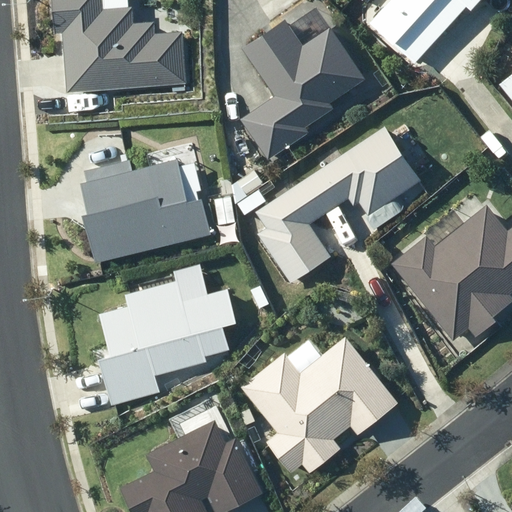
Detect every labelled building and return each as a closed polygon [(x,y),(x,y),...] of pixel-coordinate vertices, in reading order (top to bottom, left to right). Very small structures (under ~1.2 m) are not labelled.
[(56,0),(59,34),(67,33),(71,91),(187,84),(184,32),(157,33),(157,23),(136,24),(135,4),(106,6),(105,0),(56,0)] [(392,0),(373,21),(416,62),(473,0),(392,0)] [(243,120),(271,159),(310,132),(307,128),(372,81),(332,26),(305,45),(287,19),(247,47),(280,94),(243,120)] [(511,75),(502,84),(511,95),(511,75)] [(372,231),(428,193),(421,183),(425,180),(388,124),(257,212),(268,227),(260,232),(294,283),(333,257),(312,224),(350,198),(372,231)] [(133,170),(131,159),(84,169),(93,212),(88,213),(99,260),(216,235),(207,196),(190,200),(181,160),(133,170)] [(233,196),(215,200),(220,226),(237,223),(233,196)] [(436,246),(429,236),(395,263),(455,340),(473,326),(481,336),(511,311),(511,296),(511,295),(511,294),(511,227),(510,229),(490,203),(436,246)] [(131,306),(102,313),(112,356),(104,358),(115,404),(162,393),(158,374),(209,361),(208,355),(232,350),(227,326),(241,322),(233,289),(183,301),(177,277),(127,289),(131,306)] [(285,432),(272,442),(291,465),(303,455),(312,466),(335,448),(326,437),(342,425),(335,417),(345,409),(360,428),(392,402),(344,342),(299,378),(283,358),(248,386),(285,432)] [(224,511),(259,496),(234,441),(228,444),(217,420),(151,451),(159,469),(124,485),(136,511),(224,511)]
